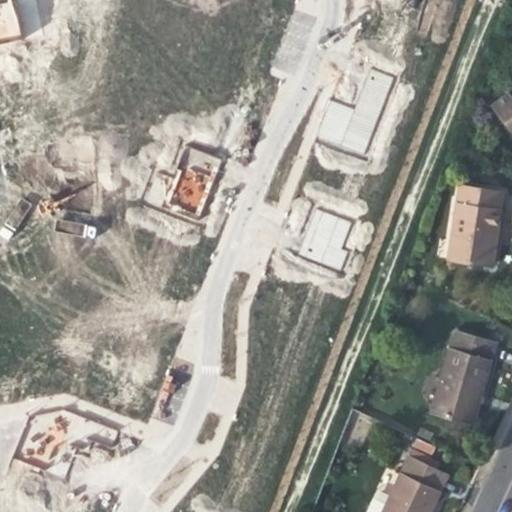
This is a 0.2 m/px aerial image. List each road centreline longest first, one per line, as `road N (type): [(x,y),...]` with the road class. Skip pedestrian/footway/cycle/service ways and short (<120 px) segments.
road 1 (residential): [(131,511),(186,434),(212,370),(211,290),(310,71),(331,16),(327,0)]
road 2 (track): [(284,511),(486,0)]
road 3 (unknown): [(124,0),(179,381)]
